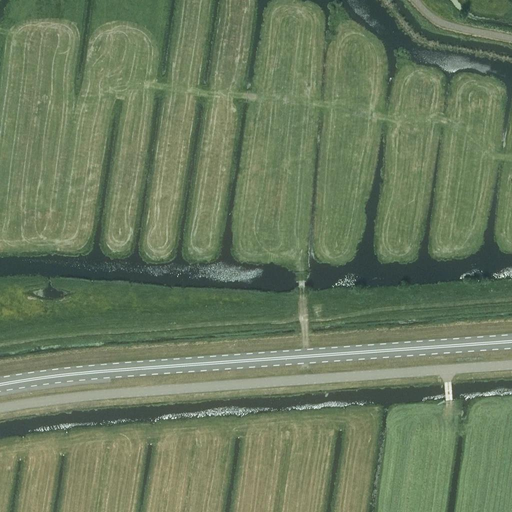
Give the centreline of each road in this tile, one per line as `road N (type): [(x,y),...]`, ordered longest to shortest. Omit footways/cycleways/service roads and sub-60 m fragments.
road 1 (unclassified): [(0,407),(511,363)]
road 2 (primary): [(0,383),(511,340)]
